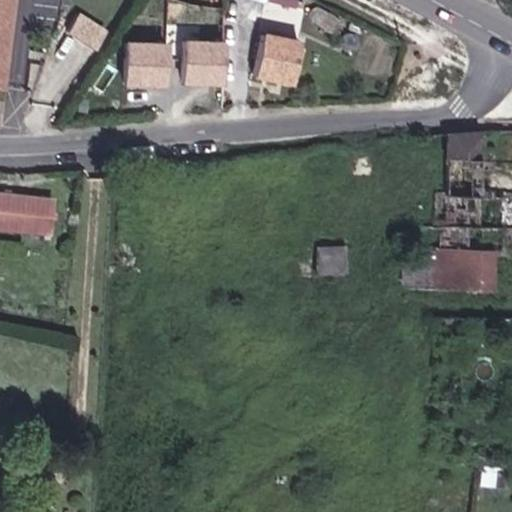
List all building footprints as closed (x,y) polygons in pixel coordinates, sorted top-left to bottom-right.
[(0,0),(0,94),(12,0),(0,0)] [(80,12),(69,31),(98,48),(109,28),(80,12)] [(288,16),(283,51),(302,55),(308,20),(288,16)] [(168,45),(129,43),(127,84),(166,86),(168,45)] [(223,45),(186,43),(185,81),(221,83),(223,45)] [(302,55),(283,51),(264,48),(258,81),(295,89),(302,55)] [(423,247),(413,247),(414,269),(437,269),(438,254),(488,254),(511,254),(511,200),(491,199),(492,136),(449,137),(448,198),(436,199),(437,220),(429,220),(423,247)] [(57,199),(0,192),(0,230),(53,236),(57,199)] [(318,271),(347,271),(347,243),(317,244),(318,271)] [(438,254),(437,269),(436,291),(488,291),(488,254),(438,254)]
